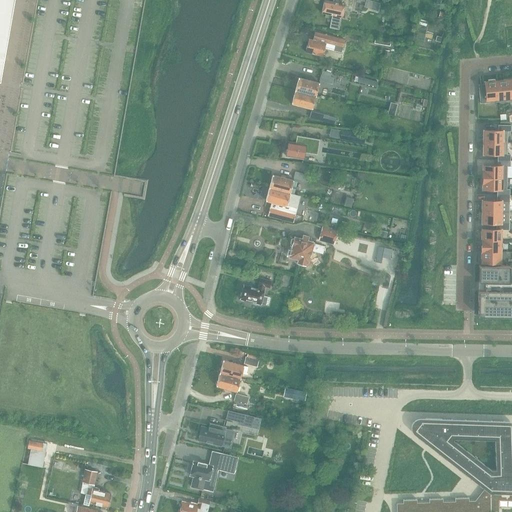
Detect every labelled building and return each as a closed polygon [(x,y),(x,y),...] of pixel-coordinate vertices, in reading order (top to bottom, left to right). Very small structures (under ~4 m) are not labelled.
[(0,0),(0,81),(14,0),(0,0)] [(344,7),(350,9),(352,0),(332,0),(332,3),(324,1),(321,11),(332,14),(329,27),(339,29),(344,7)] [(324,47),(340,52),(344,40),(316,32),(314,40),(309,39),(305,52),(322,56),(324,47)] [(319,80),(331,84),(333,77),(330,76),(331,73),(322,70),(321,75),(319,80)] [(358,81),(376,86),(377,81),(359,76),(355,75),(354,80),(358,81)] [(294,90),(315,96),(318,83),(298,78),(294,90)] [(480,90),(479,90),(480,103),(498,101),(496,81),(494,81),(494,79),(487,80),(488,81),(484,82),(485,91),(480,91),(480,90)] [(511,79),(496,81),(498,101),(511,100),(511,79)] [(311,109),(315,96),(294,90),(291,103),(311,109)] [(313,104),(311,110),(325,115),(327,109),(313,104)] [(511,106),(502,108),(503,116),(511,114),(511,106)] [(308,116),(334,123),(335,118),(310,111),(308,116)] [(498,131),(483,130),(483,142),(507,143),(507,131),(510,131),(510,125),(498,125),(498,131)] [(364,143),(365,134),(340,131),(339,140),(364,143)] [(285,154),(285,156),(302,159),(303,153),(316,155),(318,141),(319,141),(319,140),(296,136),(296,137),(295,144),(287,142),(286,149),(285,150),(284,153),(285,154)] [(507,143),(483,142),(483,154),(497,154),(497,160),(510,160),(510,154),(507,154),(507,143)] [(497,166),(483,165),(482,177),(506,178),(506,166),(510,166),(510,160),(497,160),(497,166)] [(293,178),(306,182),(307,176),(295,172),(293,178)] [(269,188),(291,194),(294,182),(272,176),(269,188)] [(506,178),(482,177),(482,189),(486,189),(497,189),(496,195),(509,195),(509,189),(506,189),(506,178)] [(287,206),(291,194),(269,188),(266,201),(287,206)] [(496,201),(482,200),(482,212),(506,212),(506,201),(509,201),(509,195),(496,195),(496,201)] [(283,214),(297,218),(298,213),(285,208),(283,214)] [(506,212),(482,212),(482,223),(496,223),(496,229),(500,229),(509,229),(509,223),(505,223),(506,212)] [(317,240),(332,244),(335,231),(321,227),(317,240)] [(481,229),(481,240),(500,240),(500,229),(496,229),(481,229)] [(312,243),(306,241),(307,237),(301,236),(300,240),(292,238),(287,257),(297,260),(296,264),(305,267),(309,251),(321,254),(323,246),(312,243)] [(481,240),(481,251),(500,252),(500,240),(481,240)] [(481,251),(481,262),(500,263),(500,252),(481,251)] [(509,265),(479,265),(478,282),(478,290),(478,316),(511,316),(511,282),(509,282),(509,265)] [(263,287),(268,289),(270,282),(259,279),(256,289),(243,286),(239,299),(258,304),(258,302),(267,304),(269,298),(260,296),(263,287)] [(247,357),(257,358),(258,351),(248,349),(247,357)] [(244,363),(256,366),(258,360),(245,357),(244,363)] [(219,373),(240,378),(241,373),(245,374),(247,367),(243,366),(243,365),(222,360),(219,373)] [(236,391),(240,378),(219,373),(215,386),(236,391)] [(234,399),(246,403),(248,397),(235,394),(234,399)] [(474,500),(468,500),(468,497),(454,497),(454,501),(442,501),(442,498),(428,498),(428,501),(416,502),(416,499),(402,499),(402,502),(396,503),(395,511),(511,511),(511,423),(511,422),(510,422),(510,421),(509,421),(508,421),(504,421),(490,421),(478,420),(464,420),(452,419),(425,418),(420,418),(419,418),(418,418),(418,419),(417,419),(416,419),(416,420),(415,421),(414,422),(413,423),(413,424),(413,425),(413,427),(413,428),(413,429),(414,430),(415,431),(416,431),(419,434),(417,436),(428,445),(437,452),(448,461),(458,468),(469,477),(478,484),(483,488),(474,500)] [(195,427),(192,439),(224,447),(228,431),(218,429),(218,427),(203,424),(202,429),(195,427)] [(28,446),(41,449),(43,442),(29,439),(28,446)] [(214,468),(233,473),(237,457),(218,453),(214,468)] [(212,466),(206,465),(206,464),(197,462),(193,461),(189,475),(193,476),(191,487),(202,489),(205,479),(209,480),(212,466)] [(92,484),(95,472),(83,469),(80,482),(81,482),(79,493),(85,494),(83,504),(89,505),(89,503),(107,506),(109,493),(100,491),(97,490),(98,488),(91,487),(92,484)] [(206,511),(209,506),(214,507),(215,502),(209,501),(210,500),(198,497),(196,506),(180,502),(177,511),(206,511)]
